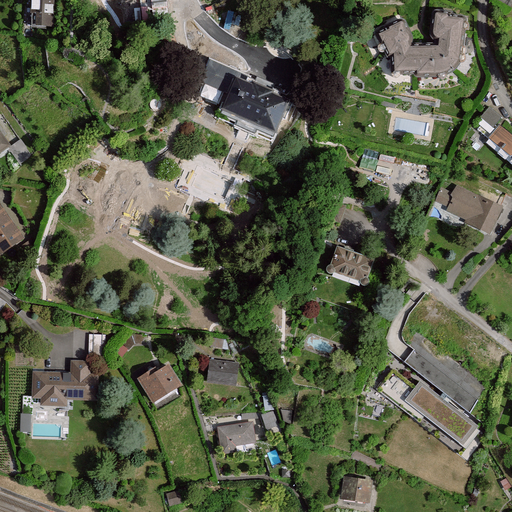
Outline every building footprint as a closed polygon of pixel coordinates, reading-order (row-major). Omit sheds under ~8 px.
[(55,0),(33,0),(31,26),(53,28),(55,0)] [(150,0),(151,10),(168,10),(167,0),(150,0)] [(413,27),(381,29),(381,54),(392,55),(393,75),(435,75),(451,69),(461,63),(467,20),(435,11),(432,36),(413,36),(413,27)] [(234,70),(211,60),(201,83),(224,93),(234,70)] [(289,99),(237,77),(223,112),(275,133),(289,99)] [(501,115),(489,105),(481,114),(493,124),(496,121),(501,115)] [(511,148),(511,134),(500,123),(488,136),(508,153),(511,148)] [(0,154),(12,145),(0,128),(0,154)] [(395,171),(395,159),(361,159),(361,171),(395,171)] [(504,206),(459,186),(455,195),(444,190),(438,202),(450,208),(447,212),(492,232),(504,206)] [(331,198),(324,216),(342,223),(348,205),(331,198)] [(0,203),(0,255),(25,239),(0,203)] [(374,260),(337,248),(329,274),(366,285),(374,260)] [(442,300),(424,287),(415,298),(433,312),(442,300)] [(494,355),(443,316),(424,341),(475,380),(494,355)] [(122,357),(140,339),(133,332),(115,351),(122,357)] [(212,359),(208,383),(238,388),(242,364),(212,359)] [(71,374),(34,372),(33,399),(42,400),(42,407),(68,409),(68,401),(98,403),(100,376),(94,375),(95,361),(72,361),(71,374)] [(138,383),(154,407),(185,385),(169,362),(138,383)] [(375,388),(461,455),(478,434),(392,367),(375,388)] [(30,430),(30,413),(20,413),(20,430),(30,430)] [(252,422),(218,427),(221,450),(255,445),(252,422)] [(373,481),(346,478),(343,501),(370,504),(373,481)]
